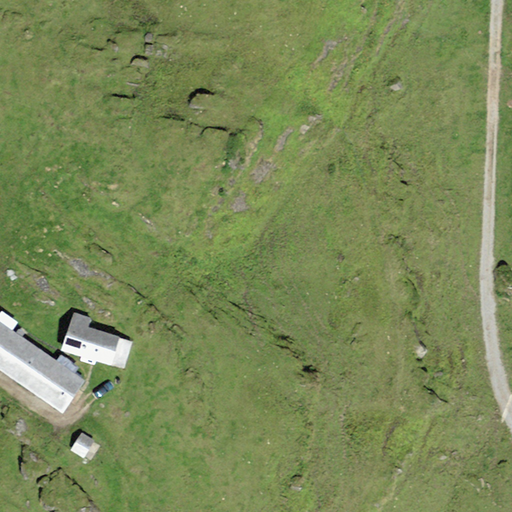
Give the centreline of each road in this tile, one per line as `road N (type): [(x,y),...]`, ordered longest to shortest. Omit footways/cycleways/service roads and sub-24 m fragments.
road 1 (track): [(511,382),(502,355),(509,0)]
road 2 (track): [(0,381),(60,420),(110,388)]
